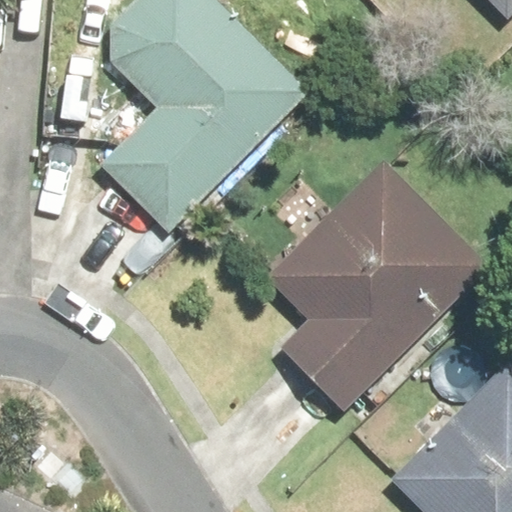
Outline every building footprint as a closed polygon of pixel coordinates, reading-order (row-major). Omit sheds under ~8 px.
[(320,95),(225,0),(151,0),(101,50),(171,121),(123,168),(184,230),(320,95)] [(309,4),(304,0),(251,0),(247,4),(277,35),(309,4)] [(511,0),(492,0),(511,21),(511,0)] [(505,278),(397,163),(273,279),(319,328),(290,355),(352,422),(505,278)] [(511,511),(511,370),(408,475),(444,511),(511,511)]
